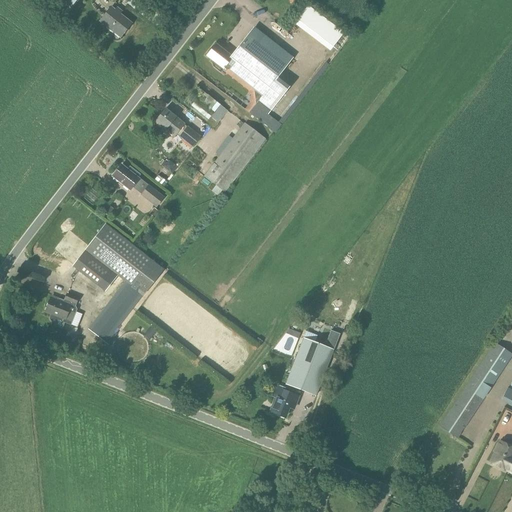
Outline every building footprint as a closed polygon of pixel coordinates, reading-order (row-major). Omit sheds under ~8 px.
[(121,37),(131,24),(110,8),(100,21),(121,37)] [(231,57),(216,45),(212,50),(210,49),(208,52),(209,54),(208,56),(214,61),(213,63),(214,67),(220,72),(223,68),(224,69),(225,68),(224,67),(227,64),(231,67),(230,69),(263,95),(258,101),(270,110),(278,100),(267,91),(292,59),(254,29),(231,57)] [(221,119),(228,111),(220,105),(215,111),(211,116),(211,117),(219,123),(221,119)] [(176,134),(183,125),(184,125),(165,110),(156,122),(174,136),(176,134)] [(194,110),(191,113),(207,127),(210,124),(194,110)] [(225,193),(265,139),(244,123),(237,132),(203,177),(225,193)] [(121,165),(112,176),(131,191),(139,180),(137,178),(140,175),(129,167),(127,170),(121,165)] [(157,208),(164,198),(148,185),(140,195),(157,208)] [(109,217),(115,210),(109,205),(103,212),(109,217)] [(86,250),(74,266),(100,286),(112,270),(126,281),(88,330),(105,344),(163,268),(106,224),(86,250)] [(69,234),(59,246),(71,256),(70,258),(74,261),(85,247),(69,234)] [(100,292),(105,295),(110,289),(106,285),(100,292)] [(67,294),(63,301),(63,303),(58,301),(58,299),(52,296),(46,313),(64,320),(63,322),(71,325),(76,312),(73,311),(75,305),(76,306),(79,298),(67,294)] [(303,338),(285,385),(316,396),(333,350),(340,335),(331,331),(325,347),(320,345),(303,338)] [(511,354),(495,343),(439,427),(458,439),(511,356),(511,354)] [(511,389),(507,387),(501,400),(508,404),(508,405),(511,406),(511,389)] [(271,412),(285,417),(293,394),(283,391),(280,399),(276,397),(271,412)] [(511,447),(501,442),(499,445),(498,445),(494,451),(496,452),(491,462),(492,463),(492,464),(504,470),(504,469),(511,473),(511,447)]
